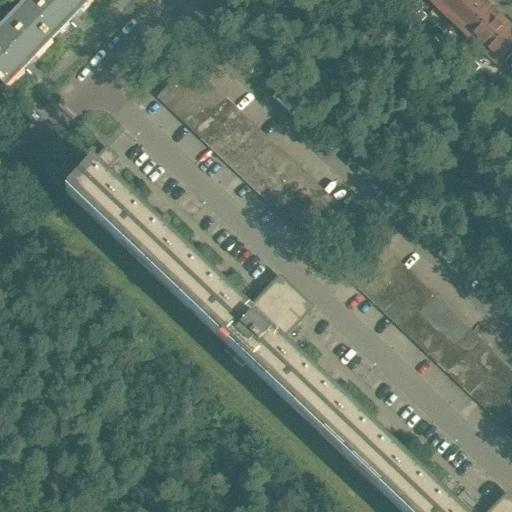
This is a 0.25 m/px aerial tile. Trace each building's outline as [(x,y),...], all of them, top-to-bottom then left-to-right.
[(30,0),(19,11),(50,41),(89,0),(30,0)] [(472,0),(442,0),(435,7),(451,23),(472,0)] [(480,0),(472,0),(451,23),(467,38),(493,11),(480,0)] [(0,82),(5,88),(50,41),(19,11),(0,31),(0,82)] [(420,11),(413,19),(419,25),(427,17),(420,11)] [(493,11),(467,38),(483,53),(509,27),(493,11)] [(436,26),(428,34),(435,40),(442,32),(436,26)] [(511,29),(509,27),(483,53),(499,68),(511,54),(511,29)] [(442,32),(435,40),(441,46),(448,38),(442,32)] [(467,56),(460,64),(466,70),(474,62),(467,56)] [(474,62),(466,70),(472,76),(480,68),(474,62)] [(182,90),(198,73),(189,64),(173,81),(182,90)] [(191,98),(207,81),(198,73),(182,90),(191,98)] [(166,107),(182,90),(173,81),(156,99),(166,107)] [(199,106),(216,89),(207,81),(191,98),(199,106)] [(208,115),(225,97),(216,89),(199,106),(208,115)] [(174,116),(191,98),(182,90),(166,107),(174,116)] [(217,123),(233,106),(225,97),(208,115),(217,123)] [(183,124),(199,106),(191,98),(174,116),(183,124)] [(191,132),(208,115),(199,106),(183,124),(191,132)] [(225,131),(242,114),(233,106),(217,123),(225,131)] [(234,140),(251,122),(242,114),(225,131),(234,140)] [(200,140),(217,123),(208,115),(191,132),(200,140)] [(243,148),(259,130),(251,122),(234,140),(243,148)] [(209,149),(225,131),(217,123),(200,140),(209,149)] [(251,156),(268,139),(259,130),(243,148),(251,156)] [(217,157),(234,140),(225,131),(209,149),(217,157)] [(260,164),(277,147),(268,139),(251,156),(260,164)] [(226,165),(243,148),(234,140),(217,157),(226,165)] [(269,173),(285,155),(277,147),(260,164),(269,173)] [(235,173),(251,156),(243,148),(226,165),(235,173)] [(277,181),(294,164),(285,155),(269,173),(277,181)] [(244,182),(260,164),(251,156),(235,173),(244,182)] [(252,190),(269,173),(260,164),(244,182),(252,190)] [(286,189),(303,172),(294,164),(277,181),(286,189)] [(88,168),(66,191),(101,225),(229,346),(227,347),(223,352),(242,369),(247,363),(351,463),(374,439),(277,348),(243,314),(98,178),(88,168)] [(295,198),(311,180),(303,172),(286,189),(295,198)] [(261,198),(277,181),(269,173),(252,190),(261,198)] [(303,206),(320,188),(311,180),(295,198),(303,206)] [(270,207),(286,189),(277,181),(261,198),(270,207)] [(312,214),(329,197),(320,188),(303,206),(312,214)] [(278,215),(295,198),(286,189),(270,207),(278,215)] [(321,222),(337,205),(329,197),(312,214),(321,222)] [(287,223),(303,206),(295,198),(278,215),(287,223)] [(337,205),(321,222),(330,231),(347,214),(337,205)] [(296,231),(312,214),(303,206),(287,223),(296,231)] [(304,240),(321,222),(312,214),(296,231),(304,240)] [(321,222),(304,240),(313,248),(330,231),(321,222)] [(383,265),(391,256),(373,239),(365,248),(374,256),(383,265)] [(349,282),(374,256),(365,248),(340,274),(349,282)] [(374,256),(349,282),(358,291),(374,274),(383,265),(374,256)] [(383,282),(399,264),(391,256),(383,265),(374,274),(383,282)] [(399,264),(383,282),(392,290),(408,272),(399,264)] [(401,299),(417,281),(408,272),(392,290),(401,299)] [(367,299),(383,282),(374,274),(358,291),(367,299)] [(280,277),(243,314),(277,348),(314,312),(280,277)] [(417,281),(401,299),(409,307),(426,289),(417,281)] [(383,282),(367,299),(375,307),(392,290),(383,282)] [(426,289),(409,307),(418,315),(435,297),(426,289)] [(385,316),(401,299),(392,290),(375,307),(385,316)] [(435,297),(418,315),(427,323),(443,306),(435,297)] [(401,299),(385,316),(393,324),(409,307),(401,299)] [(435,332),(452,314),(443,306),(427,323),(435,332)] [(409,307),(393,324),(402,332),(418,315),(409,307)] [(452,314),(435,332),(444,340),(461,322),(452,314)] [(418,315),(402,332),(410,340),(427,323),(418,315)] [(461,322),(444,340),(453,348),(469,331),(461,322)] [(419,349),(435,332),(427,323),(410,340),(419,349)] [(469,331),(453,348),(461,356),(478,339),(469,331)] [(435,332),(419,349),(428,357),(444,340),(435,332)] [(470,365),(487,347),(478,339),(461,356),(470,365)] [(444,340),(428,357),(436,365),(453,348),(444,340)] [(487,347),(470,365),(479,373),(495,355),(487,347)] [(453,348),(436,365),(445,374),(461,356),(453,348)] [(495,355),(479,373),(487,381),(504,364),(495,355)] [(454,382),(470,365),(461,356),(445,374),(454,382)] [(511,371),(504,364),(487,381),(496,389),(511,372),(511,371)] [(470,365),(454,382),(462,390),(479,373),(470,365)] [(511,372),(496,389),(505,397),(511,389),(511,372)] [(479,373),(462,390),(471,398),(487,381),(479,373)] [(487,381),(471,398),(479,406),(496,389),(487,381)] [(496,389),(479,406),(488,415),(505,397),(496,389)] [(511,404),(505,397),(488,415),(497,423),(511,407),(511,404)] [(506,432),(511,425),(511,407),(497,423),(506,432)] [(449,511),(374,439),(351,463),(403,511),(449,511)] [(511,511),(511,497),(507,493),(489,511),(511,511)]
